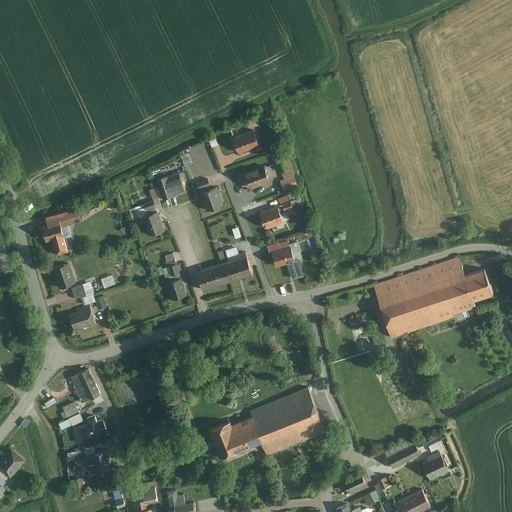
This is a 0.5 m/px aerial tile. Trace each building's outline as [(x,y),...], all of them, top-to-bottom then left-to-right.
[(253,129),(234,137),(239,152),(259,145),(253,129)] [(217,133),(210,136),(214,146),(221,143),(217,133)] [(264,165),(246,173),(251,187),(269,180),(264,165)] [(292,170),(280,174),(285,189),(297,185),(292,170)] [(167,176),(157,179),(163,198),(173,195),(173,194),(185,190),(179,172),(167,176)] [(216,187),(201,193),(207,210),(223,204),(216,187)] [(144,200),(148,210),(157,207),(152,196),(144,200)] [(106,205),(114,208),(117,199),(109,197),(106,205)] [(278,206),(260,213),(266,227),(283,221),(281,213),(278,206)] [(139,207),(130,210),(134,221),(142,218),(139,207)] [(158,211),(143,216),(149,234),(164,229),(158,211)] [(49,224),(43,225),(47,240),(52,238),(57,254),(68,250),(61,226),(60,221),(49,224)] [(92,221),(87,223),(91,230),(95,228),(92,221)] [(309,232),(299,235),(301,240),(310,237),(309,232)] [(280,249),(272,251),(272,252),(277,266),(288,263),(292,278),(303,275),(298,259),(294,260),(290,246),(288,240),(278,243),(280,249)] [(229,261),(221,263),(223,269),(225,269),(229,281),(242,277),(245,281),(252,279),(252,274),(246,252),(227,258),(229,261)] [(460,257),(374,288),(392,339),(477,308),(475,301),(495,294),(486,270),(467,276),(460,257)] [(175,258),(165,262),(167,266),(170,265),(173,275),(171,276),(172,281),(181,278),(180,273),(175,258)] [(69,262),(53,267),(61,288),(76,283),(69,262)] [(221,263),(197,271),(203,289),(229,281),(225,269),(223,269),(221,263)] [(113,275),(102,279),(106,288),(116,284),(113,275)] [(172,281),(167,282),(172,299),(187,294),(181,278),(172,281)] [(92,281),(71,288),(75,300),(96,293),(92,281)] [(107,306),(102,295),(94,298),(98,309),(107,306)] [(78,311),(70,314),(75,328),(82,326),(83,327),(96,323),(90,304),(77,308),(78,311)] [(89,368),(71,376),(77,389),(79,388),(94,381),(89,368)] [(77,389),(76,390),(82,402),(101,393),(94,381),(79,388),(77,389)] [(321,427),(304,388),(252,411),(254,415),(237,423),(234,418),(210,429),(223,458),(267,438),(272,449),(321,427)] [(51,405),(59,400),(57,396),(49,400),(51,405)] [(75,401),(61,407),(68,424),(82,418),(75,401)] [(82,426),(75,428),(79,442),(86,440),(108,434),(103,419),(97,421),(95,415),(87,418),(89,424),(82,426)] [(415,437),(386,453),(393,467),(423,451),(415,437)] [(434,450),(445,445),(442,439),(431,444),(434,450)] [(28,460),(15,448),(0,465),(13,477),(28,460)] [(108,450),(92,453),(94,463),(96,473),(112,470),(108,450)] [(428,460),(423,462),(430,477),(448,469),(440,451),(427,457),(428,460)] [(0,496),(12,483),(0,472),(0,496)] [(343,481),(345,485),(348,490),(349,492),(366,483),(361,473),(343,481)] [(393,485),(389,476),(380,480),(384,489),(393,485)] [(143,494),(134,496),(137,510),(149,508),(149,507),(148,502),(158,500),(156,491),(155,486),(155,484),(142,487),(143,494)] [(179,488),(168,490),(170,511),(198,511),(200,511),(199,500),(181,502),(179,488)] [(422,488),(407,496),(415,511),(418,511),(431,506),(422,488)] [(377,490),(366,495),(371,504),(381,498),(377,490)] [(415,511),(407,496),(393,503),(397,511),(415,511)] [(349,503),(337,508),(338,511),(368,511),(367,507),(361,509),(360,507),(351,510),(349,503)]
